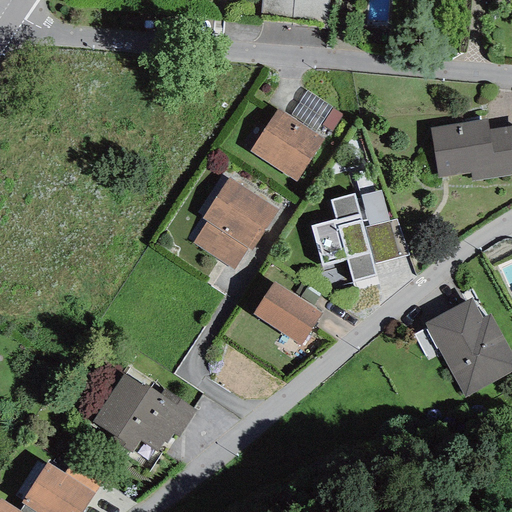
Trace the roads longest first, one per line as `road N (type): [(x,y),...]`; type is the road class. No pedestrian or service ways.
road 1 (unclassified): [(511,77),(46,29),(3,35)]
road 2 (residential): [(511,226),(418,289),(145,511)]
